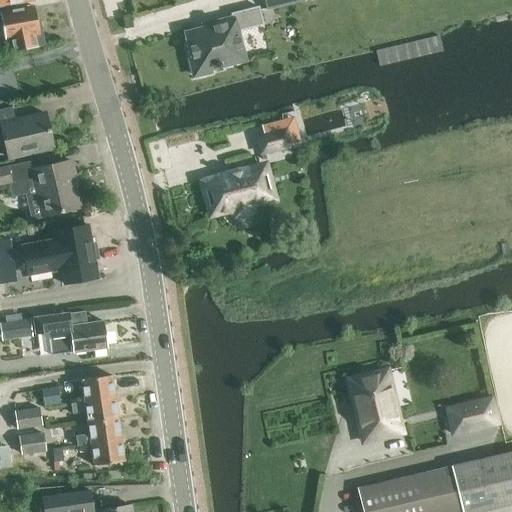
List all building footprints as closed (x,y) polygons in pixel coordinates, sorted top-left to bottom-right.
[(265,0),(268,8),(300,0),(265,0)] [(35,7),(0,14),(0,25),(3,25),(8,53),(32,48),(29,34),(42,32),(40,19),(37,20),(35,7)] [(193,58),(190,58),(195,76),(212,71),(211,68),(245,60),(237,31),(263,24),(259,7),(232,14),(233,17),(213,22),(214,26),(187,33),(193,58)] [(9,157),(54,147),(46,113),(15,120),(12,107),(0,109),(0,125),(1,125),(9,157)] [(262,153),(290,146),(286,130),(258,138),(262,153)] [(32,161),(9,166),(0,168),(0,185),(35,177),(44,216),(80,208),(73,178),(75,177),(71,161),(34,169),(32,161)] [(202,181),(211,215),(235,209),(236,215),(240,215),(248,213),(252,211),(250,205),(267,201),(258,166),(239,171),(239,170),(228,173),(228,174),(202,181)] [(64,284),(98,277),(95,259),(99,258),(96,242),(92,243),(89,225),(55,231),(56,239),(23,245),(28,274),(61,268),(64,284)] [(11,237),(0,238),(0,281),(19,279),(11,237)] [(36,334),(48,332),(52,356),(108,348),(104,321),(70,326),(70,328),(64,329),(62,314),(34,318),(36,334)] [(0,325),(0,326),(2,342),(33,337),(30,321),(0,325)] [(364,442),(402,432),(387,370),(349,379),(364,442)] [(82,380),(85,401),(115,397),(112,375),(82,380)] [(42,391),(45,407),(61,404),(58,388),(42,391)] [(73,415),(87,412),(88,423),(118,418),(115,397),(85,401),(85,402),(72,404),(73,415)] [(449,408),(455,433),(500,423),(494,398),(449,408)] [(42,426),(39,410),(16,413),(19,429),(42,426)] [(77,436),(77,446),(77,447),(92,445),(92,444),(122,439),(118,418),(88,423),(90,434),(77,436)] [(20,438),(22,455),(45,451),(43,435),(20,438)] [(125,461),(122,439),(92,444),(92,445),(95,466),(125,461)] [(0,469),(12,468),(9,446),(0,447),(0,469)] [(73,448),(54,451),(55,463),(75,461),(73,448)] [(364,511),(476,511),(488,510),(488,511),(511,505),(511,452),(359,488),(364,511)] [(43,498),(44,511),(93,511),(89,491),(43,498)]
